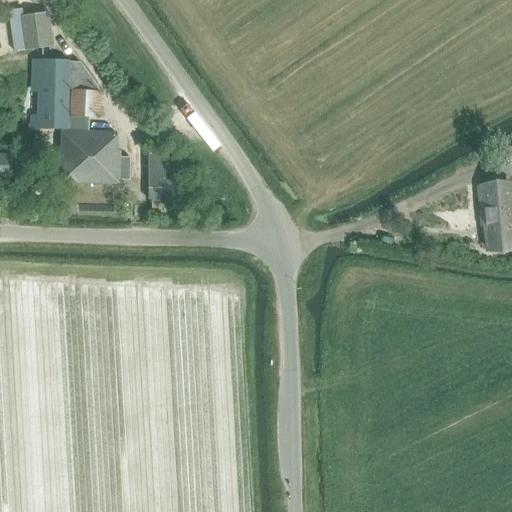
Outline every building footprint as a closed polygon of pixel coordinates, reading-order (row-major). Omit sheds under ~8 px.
[(21,18),(25,50),(50,46),(45,15),(21,18)] [(48,62),(46,129),(69,130),(69,124),(70,117),(70,91),(99,91),(78,62),(48,62)] [(69,130),(69,132),(78,132),(78,117),(70,117),(69,124),(69,130)] [(69,132),(60,131),(61,183),(118,183),(118,177),(126,177),(127,158),(119,157),(119,151),(116,150),(116,135),(78,132),(69,132)] [(0,180),(15,180),(15,153),(0,153),(0,180)] [(172,156),(149,157),(149,175),(142,175),(143,191),(150,191),(150,187),(171,186),(172,156)] [(484,253),(511,250),(511,181),(475,185),(479,228),(482,227),(484,253)]
